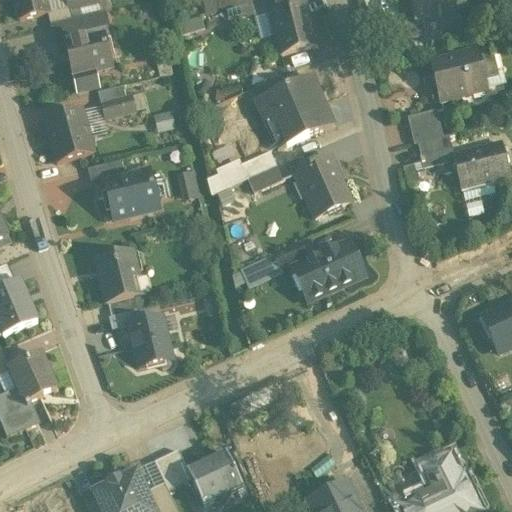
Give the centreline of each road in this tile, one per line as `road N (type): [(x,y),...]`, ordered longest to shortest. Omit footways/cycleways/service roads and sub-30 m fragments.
road 1 (residential): [(0,98),(106,436)]
road 2 (residential): [(106,436),(422,296)]
road 3 (residential): [(341,0),(403,257),(422,296)]
road 4 (residential): [(511,485),(422,296)]
